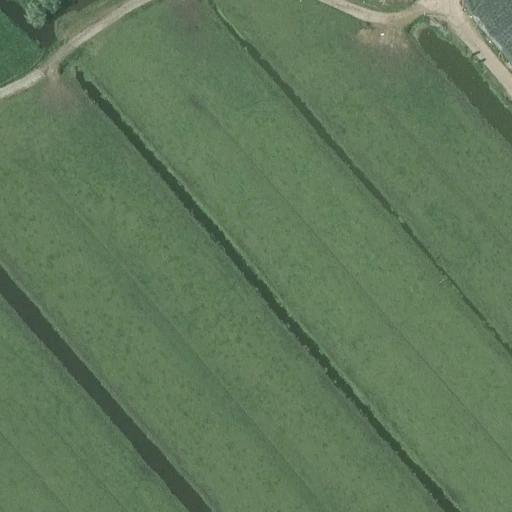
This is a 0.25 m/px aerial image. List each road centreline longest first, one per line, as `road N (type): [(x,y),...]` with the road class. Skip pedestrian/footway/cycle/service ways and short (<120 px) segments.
road 1 (track): [(511,85),(437,7),(380,20),(326,0)]
road 2 (track): [(149,0),(0,94)]
